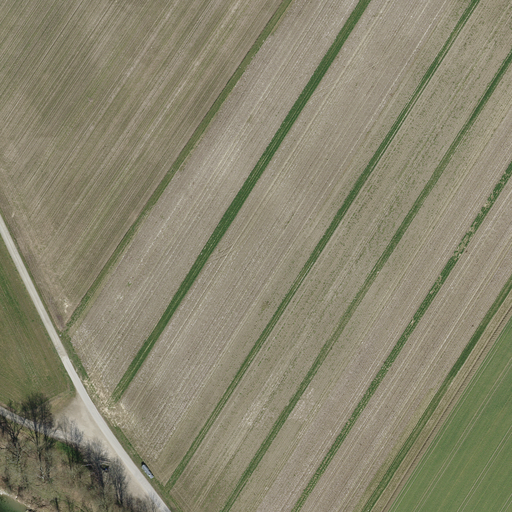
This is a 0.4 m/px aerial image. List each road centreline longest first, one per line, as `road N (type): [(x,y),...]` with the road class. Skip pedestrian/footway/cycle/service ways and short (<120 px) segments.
road 1 (unclassified): [(167,511),(82,392),(0,220)]
road 2 (track): [(132,466),(0,409)]
